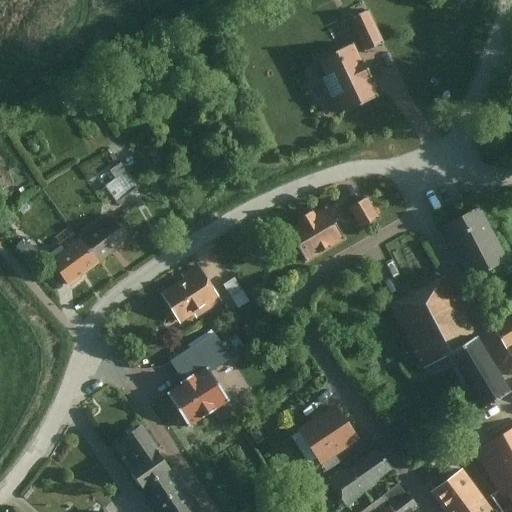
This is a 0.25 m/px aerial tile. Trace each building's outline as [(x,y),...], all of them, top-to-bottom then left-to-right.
[(379,44),(364,11),(347,19),(361,52),(379,44)] [(373,96),(349,42),(311,59),(335,112),(373,96)] [(133,189),(123,173),(101,187),(111,202),(133,189)] [(372,215),(365,200),(349,207),(356,222),(372,215)] [(479,207),(439,227),(465,282),(505,262),(479,207)] [(348,239),(330,208),(284,234),(301,265),(348,239)] [(115,223),(109,215),(77,238),(96,264),(133,236),(121,219),(115,223)] [(96,264),(77,238),(48,257),(71,285),(96,264)] [(226,309),(202,269),(160,294),(181,329),(197,320),(200,325),(226,309)] [(506,394),(441,277),(386,304),(419,374),(443,367),(473,413),(506,394)] [(252,304),(237,281),(227,287),(242,310),(252,304)] [(511,345),(511,315),(492,329),(506,350),(511,345)] [(333,403),(297,426),(306,447),(345,424),(333,403)] [(166,473),(136,424),(116,437),(131,462),(124,466),(138,490),(166,473)] [(320,469),(358,443),(347,426),(329,439),(307,451),(320,469)] [(511,432),(472,452),(496,500),(508,495),(511,503),(511,432)] [(390,470),(375,449),(315,489),(330,511),(352,511),(379,494),(371,483),(390,470)] [(486,511),(458,471),(428,493),(441,511),(486,511)] [(193,511),(166,473),(138,490),(152,511),(193,511)] [(417,511),(396,482),(379,493),(392,511),(417,511)]
